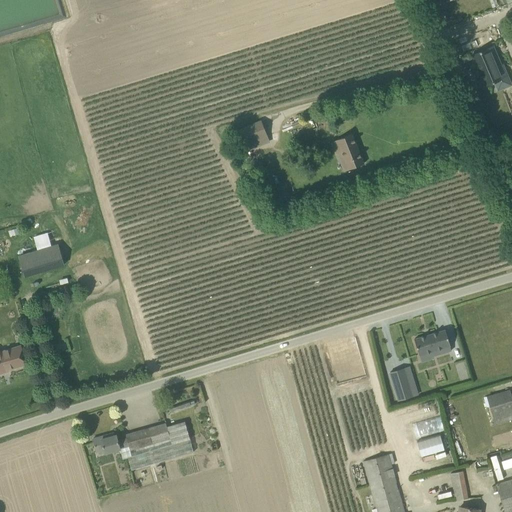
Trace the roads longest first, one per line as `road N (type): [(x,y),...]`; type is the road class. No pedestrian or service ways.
road 1 (unclassified): [(0,434),(511,276)]
road 2 (unclassified): [(511,216),(422,0)]
